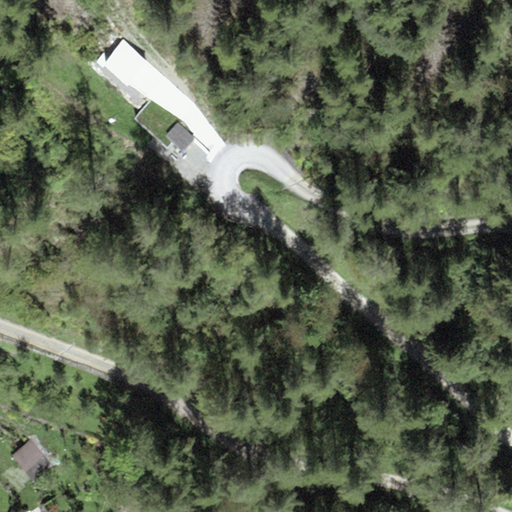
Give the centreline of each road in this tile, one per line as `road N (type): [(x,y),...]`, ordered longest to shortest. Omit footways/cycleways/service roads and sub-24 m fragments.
road 1 (unclassified): [(511,226),(413,230),(381,223),(267,155),(239,152),(219,171),(234,200),(511,434)]
road 2 (unclassified): [(492,511),(391,472),(309,465),(110,365),(0,327)]
